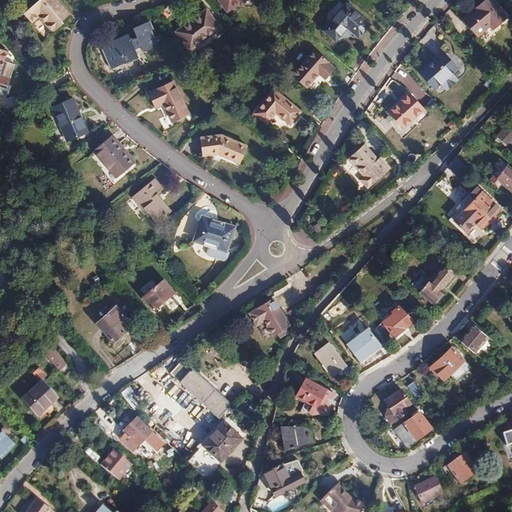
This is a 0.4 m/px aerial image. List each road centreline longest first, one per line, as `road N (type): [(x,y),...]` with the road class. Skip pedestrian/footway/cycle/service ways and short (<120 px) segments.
road 1 (residential): [(511,256),(432,355),(369,387),(356,412),(382,462),(422,456),(491,409),(511,404)]
road 2 (residential): [(249,511),(288,356),(306,321),(426,185),(423,176)]
road 3 (residential): [(149,0),(94,24),(80,39),(76,62),(120,116),(279,225)]
road 4 (residential): [(223,299),(119,381),(0,503)]
road 5 (residential): [(279,225),(353,101),(438,0)]
road 6 (residential): [(423,176),(304,259)]
road 7 (residential): [(511,82),(423,176)]
